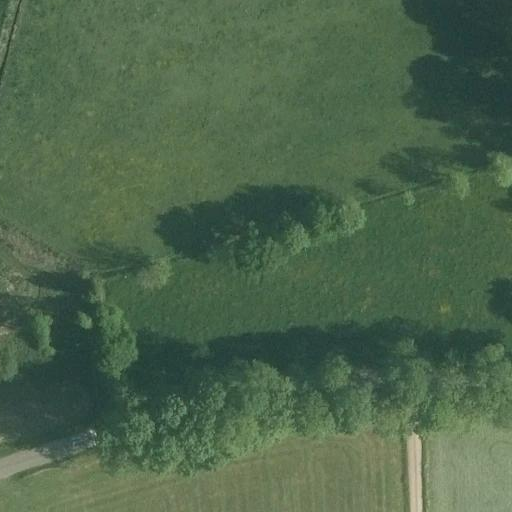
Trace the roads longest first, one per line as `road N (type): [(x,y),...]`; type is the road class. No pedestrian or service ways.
road 1 (unclassified): [(0,467),(252,393),(511,388)]
road 2 (track): [(415,511),(409,388)]
